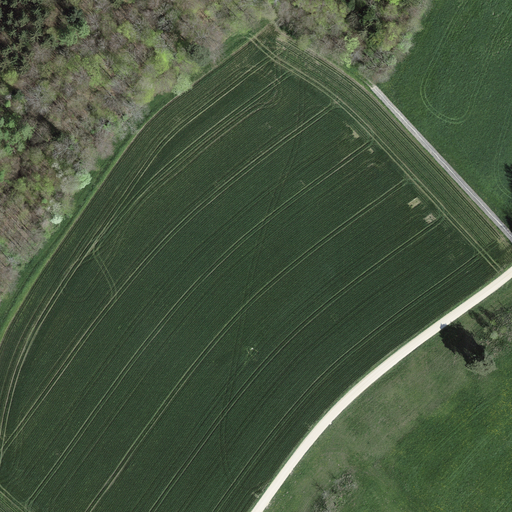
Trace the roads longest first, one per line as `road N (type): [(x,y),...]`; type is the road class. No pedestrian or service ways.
road 1 (track): [(511,271),(361,385),(256,511)]
road 2 (track): [(511,238),(380,94),(265,0)]
road 3 (track): [(0,196),(49,109),(66,0)]
